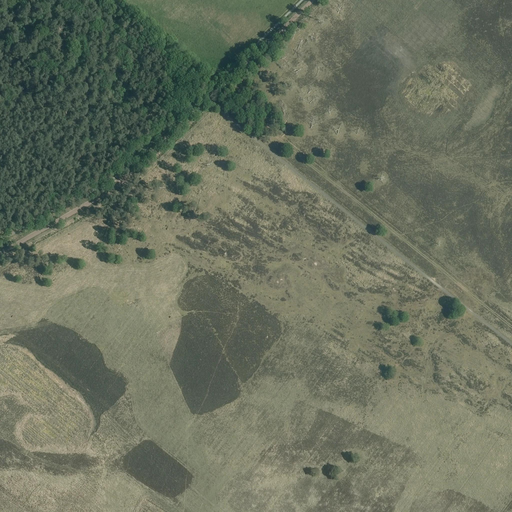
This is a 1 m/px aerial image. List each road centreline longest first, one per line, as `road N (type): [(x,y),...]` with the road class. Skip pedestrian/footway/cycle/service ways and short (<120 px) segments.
road 1 (track): [(511,327),(217,89)]
road 2 (track): [(0,254),(103,195),(207,99)]
road 3 (track): [(207,99),(312,0)]
